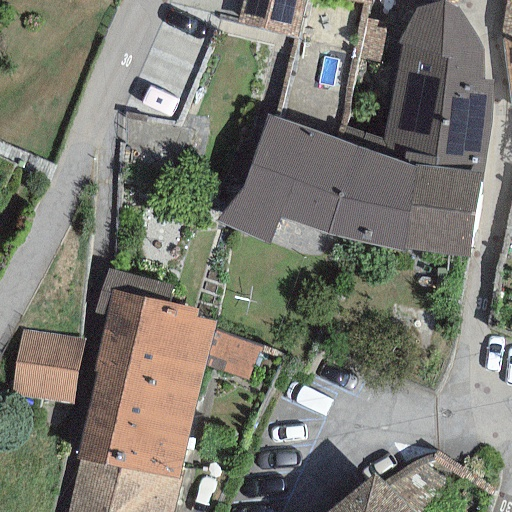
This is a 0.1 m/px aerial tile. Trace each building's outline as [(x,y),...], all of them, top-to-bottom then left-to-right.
[(239,0),(234,24),(296,40),(305,0),(239,0)] [(511,0),(504,0),(500,32),(501,38),(511,38),(511,0)] [(415,9),(396,44),(401,45),(382,139),(341,124),(335,140),(404,164),(418,166),(482,171),(490,127),(493,83),(482,80),(481,49),(456,9),(440,1),(415,9)] [(511,38),(501,38),(511,117),(511,38)] [(326,233),(402,252),(418,166),(404,164),(335,140),(265,114),(238,193),(215,221),(267,244),(279,219),(326,233)] [(468,260),(482,171),(418,166),(402,252),(468,260)] [(94,315),(104,318),(110,291),(165,303),(169,286),(106,270),(94,315)] [(165,303),(110,291),(104,318),(91,372),(96,373),(198,396),(204,367),(213,331),(215,322),(196,318),(197,311),(165,303)] [(85,340),(20,329),(9,395),(74,405),(85,340)] [(260,347),(213,331),(204,367),(247,382),(260,347)] [(198,396),(96,373),(77,459),(178,481),(198,396)] [(171,511),(178,481),(77,459),(66,511),(171,511)] [(410,511),(372,474),(327,511),(410,511)]
